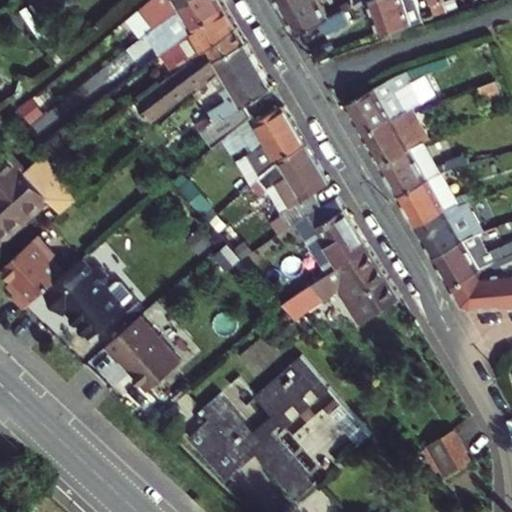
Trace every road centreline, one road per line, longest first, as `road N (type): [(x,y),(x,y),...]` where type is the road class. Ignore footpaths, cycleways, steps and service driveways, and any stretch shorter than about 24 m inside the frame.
road 1 (tertiary): [(256,0),(458,355)]
road 2 (residential): [(0,385),(135,511)]
road 3 (tertiary): [(458,355),(511,465)]
